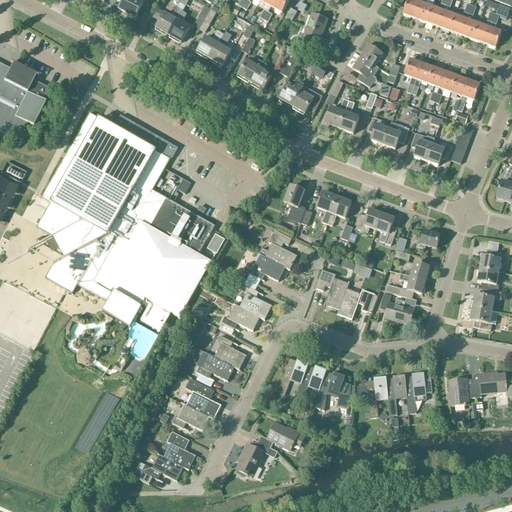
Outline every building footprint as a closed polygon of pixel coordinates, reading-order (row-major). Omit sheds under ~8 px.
[(124,0),(119,11),(135,20),(143,4),(135,0),(124,0)] [(182,13),(189,0),(175,0),(174,2),(179,4),(171,18),(165,14),(164,15),(159,12),(155,19),(160,22),(156,30),(168,37),(182,13)] [(242,9),(247,1),(244,0),(241,0),(238,7),(242,9)] [(261,0),(260,3),(271,9),(276,0),(261,0)] [(276,0),(271,9),(282,15),(290,0),(289,0),(276,0)] [(403,16),(414,20),(420,5),(408,0),(403,16)] [(438,29),(449,33),(455,17),(448,15),(453,0),(452,0),(447,0),(445,7),(443,13),(438,29)] [(247,1),(242,9),(247,12),(251,4),(247,1)] [(414,20),(426,25),(432,9),(420,5),(414,20)] [(461,37),(472,41),(478,26),(471,23),(476,9),(472,7),(469,15),(467,21),(461,37)] [(204,22),(210,11),(205,8),(199,19),(204,22)] [(509,12),(498,8),(496,15),(506,19),(509,12)] [(438,29),(443,13),(432,9),(426,25),(438,29)] [(291,10),(285,20),(291,23),(297,14),(291,10)] [(216,15),(210,11),(204,22),(199,32),(205,35),(216,15)] [(263,22),(268,14),(264,11),(259,19),(263,22)] [(187,16),(182,13),(168,37),(181,44),(190,29),(182,24),(187,16)] [(268,14),(263,22),(260,28),(264,31),(272,16),(268,14)] [(484,46),(490,30),(495,15),(490,14),(485,28),(478,26),(472,41),(484,46)] [(306,29),(322,35),(327,21),(311,15),(306,29)] [(495,15),(490,30),(484,46),(496,50),(501,34),(494,31),(499,17),(495,15)] [(449,33),(461,37),(467,21),(455,17),(449,33)] [(243,37),(249,40),(254,31),(248,28),(243,37)] [(322,35),(306,29),(303,38),(298,36),(294,47),(306,52),(308,45),(317,48),(322,35)] [(197,53),(209,61),(224,36),(217,33),(212,42),(206,38),(197,53)] [(225,35),(224,36),(209,61),(222,68),(231,53),(225,49),(231,39),(225,35)] [(249,40),(242,53),(247,56),(255,43),(249,40)] [(360,58),(375,67),(382,55),(368,46),(360,58)] [(277,73),(283,77),(295,55),(289,52),(277,73)] [(301,59),(295,55),(283,77),(289,80),(301,59)] [(375,67),(360,58),(353,70),(361,76),(357,81),(370,90),(376,80),(374,78),(379,70),(375,67)] [(238,77),(251,85),(263,64),(258,61),(255,67),(247,62),(247,63),(244,61),(239,68),(242,70),(238,77)] [(416,82),(422,66),(410,61),(404,78),(416,82)] [(267,66),(263,64),(251,85),(263,92),(272,77),(263,72),(267,66)] [(0,133),(23,145),(32,127),(33,128),(45,104),(51,91),(33,82),(35,78),(37,79),(38,78),(22,70),(19,69),(16,70),(14,72),(9,70),(0,65),(0,133)] [(327,72),(317,66),(313,72),(324,78),(324,77),(327,72)] [(393,66),(389,77),(392,78),(396,79),(400,69),(393,66)] [(428,86),(433,70),(422,66),(416,82),(414,87),(411,96),(416,97),(421,83),(428,86)] [(430,102),(434,104),(437,95),(439,90),(445,74),(433,70),(428,86),(435,88),(430,102)] [(327,72),(324,77),(331,81),(334,76),(327,72)] [(341,72),(337,80),(343,83),(348,75),(341,72)] [(445,74),(439,90),(451,94),(457,78),(445,74)] [(457,78),(451,94),(462,98),(468,82),(457,78)] [(468,82),(462,98),(460,104),(457,112),(462,114),(467,100),(474,103),(480,87),(468,82)] [(343,85),(337,83),(331,96),(336,99),(343,85)] [(292,108),(303,89),(297,86),(294,90),(288,86),(285,85),(281,92),(284,94),(279,101),(292,108)] [(391,89),(382,86),(379,96),(388,99),(391,89)] [(308,91),(304,88),(292,108),(305,116),(308,109),(315,113),(322,99),(308,91)] [(400,93),(393,90),(389,100),(396,103),(400,93)] [(377,97),(371,95),(366,108),(372,110),(377,97)] [(325,125),(339,131),(349,103),(343,101),(340,112),(331,108),(325,125)] [(354,105),(349,103),(339,131),(353,136),(359,119),(350,116),(354,105)] [(455,122),(466,125),(468,118),(457,114),(455,122)] [(50,205),(37,229),(54,239),(55,239),(56,242),(52,244),(56,251),(60,249),(65,259),(53,266),(45,280),(72,295),(77,287),(108,304),(103,313),(130,329),(138,315),(163,329),(171,315),(180,319),(211,264),(198,256),(215,228),(152,192),(170,161),(155,152),(156,150),(171,159),(177,149),(120,116),(114,127),(154,149),(153,151),(90,115),(41,199),(50,205)] [(371,142),(383,147),(389,131),(382,128),(384,124),(373,119),(368,133),(374,135),(371,142)] [(395,133),(389,131),(383,147),(395,151),(398,144),(403,146),(409,131),(398,127),(395,133)] [(463,128),(461,134),(471,138),(473,132),(463,128)] [(461,134),(459,140),(469,143),(471,138),(461,134)] [(417,151),(414,158),(426,163),(432,147),(425,144),(420,142),(422,138),(416,135),(411,149),(417,151)] [(459,140),(457,145),(467,149),(469,143),(459,140)] [(440,145),(438,149),(432,147),(426,163),(438,167),(441,160),(447,162),(452,149),(440,145)] [(457,145),(455,151),(465,155),(467,149),(457,145)] [(455,151),(453,157),(463,160),(465,155),(455,151)] [(461,166),(463,160),(453,157),(451,162),(461,166)] [(497,200),(509,204),(511,193),(511,172),(511,173),(508,184),(502,182),(497,200)] [(304,193),(290,188),(284,205),(292,208),(287,220),(300,225),(306,210),(299,207),(304,193)] [(322,224),(327,227),(337,199),(323,194),(317,211),(325,214),(322,224)] [(351,204),(337,199),(327,227),(332,228),(336,218),(345,221),(351,204)] [(370,230),(376,232),(382,216),(370,211),(367,219),(361,217),(356,231),(367,235),(370,230)] [(312,214),(306,212),(301,225),(307,228),(312,214)] [(394,220),(382,216),(376,232),(383,234),(379,243),(391,247),(397,230),(391,228),(394,220)] [(352,229),(346,227),(341,240),(348,243),(352,229)] [(259,256),(285,270),(290,272),(297,258),(281,250),(283,245),(288,247),(291,241),(274,232),(268,244),(272,246),(268,253),(262,250),(259,256)] [(425,247),(436,250),(440,237),(424,233),(422,242),(418,241),(416,249),(425,251),(425,247)] [(225,241),(215,236),(207,250),(216,256),(225,241)] [(407,242),(399,240),(396,252),(403,254),(407,242)] [(411,256),(403,254),(396,252),(394,259),(409,263),(411,256)] [(480,271),(499,274),(501,262),(503,263),(505,255),(487,252),(486,259),(482,258),(480,271)] [(328,256),(325,264),(337,268),(340,260),(328,256)] [(248,264),(244,273),(247,275),(259,281),(262,275),(278,284),(285,270),(260,257),(255,268),(248,264)] [(405,277),(426,283),(429,269),(414,265),(411,273),(406,272),(405,277)] [(362,278),(366,271),(359,267),(355,274),(362,278)] [(481,284),(480,291),(497,294),(499,287),(497,287),(499,274),(480,271),(477,284),(481,284)] [(324,307),(339,312),(347,291),(348,286),(334,281),(336,277),(322,272),(316,290),(323,293),(325,288),(330,290),(324,307)] [(406,292),(422,296),(426,283),(405,277),(401,275),(399,282),(408,285),(406,292)] [(240,309),(260,320),(265,322),(272,308),(255,300),(258,294),(241,285),(238,291),(247,296),(240,309)] [(401,290),(386,286),(384,293),(399,297),(401,290)] [(347,291),(339,312),(337,317),(352,322),(358,305),(363,307),(361,312),(368,315),(368,314),(372,315),(378,298),(362,292),(361,296),(347,291)] [(473,309),(492,313),(494,300),(500,301),(502,295),(497,294),(480,291),(479,297),(475,297),(473,309)] [(387,313),(385,320),(410,327),(414,311),(404,309),(406,304),(396,301),(395,306),(389,305),(391,297),(384,296),(380,311),(387,313)] [(260,320),(240,309),(235,307),(228,320),(225,318),(222,324),(234,331),(237,325),(253,334),(260,320)] [(195,308),(193,316),(200,318),(202,310),(195,308)] [(497,314),(492,313),(473,309),(470,322),(475,323),(473,330),(491,333),(492,326),(495,326),(497,314)] [(197,327),(194,333),(199,336),(203,329),(197,327)] [(214,359),(235,370),(239,372),(246,358),(230,350),(233,344),(221,338),(218,344),(221,345),(214,359)] [(91,363),(98,370),(101,367),(84,348),(75,356),(86,367),(91,363)] [(235,370),(214,359),(210,356),(203,370),(199,368),(196,374),(209,380),(211,375),(228,383),(235,370)] [(291,381),(302,385),(306,373),(309,363),(298,359),(297,363),(290,360),(277,395),(284,398),(291,381)] [(180,367),(176,365),(174,370),(190,378),(193,372),(180,365),(180,367)] [(309,387),(320,391),(324,380),(327,370),(316,366),(312,376),(306,373),(302,385),(295,402),(302,405),(309,387)] [(313,409),(320,411),(326,395),(338,400),(338,408),(348,409),(351,387),(342,384),(345,377),(334,372),(330,383),(324,380),(320,391),(313,409)] [(432,395),(431,388),(425,389),(423,373),(411,375),(413,388),(406,389),(407,398),(409,416),(416,416),(415,403),(426,402),(426,397),(426,396),(432,395)] [(395,399),(407,398),(404,375),(392,377),(394,390),(387,391),(388,400),(390,418),(397,418),(395,399)] [(473,377),(473,381),(475,400),(482,399),(482,396),(506,394),(506,400),(511,399),(511,381),(510,381),(509,381),(509,382),(505,383),(505,376),(497,377),(497,375),(479,376),(479,377),(473,377)] [(376,401),(388,400),(387,391),(385,377),(374,379),(374,383),(366,383),(367,387),(357,389),(358,397),(368,396),(370,421),(378,420),(376,401)] [(187,407),(209,419),(214,422),(221,408),(210,402),(214,393),(190,380),(185,390),(193,394),(187,407)] [(468,400),(475,400),(473,381),(467,382),(467,381),(449,383),(450,395),(448,396),(449,408),(469,407),(468,400)] [(215,391),(226,394),(227,389),(217,386),(215,391)] [(209,420),(187,407),(185,406),(178,420),(174,418),(171,424),(183,430),(186,425),(203,433),(209,420)] [(258,444),(270,450),(273,444),(290,453),(292,448),(298,451),(304,439),(298,436),(299,435),(287,429),(286,431),(275,425),(267,441),(261,438),(258,444)] [(164,459),(184,470),(189,472),(196,458),(184,452),(189,442),(172,434),(167,444),(171,446),(164,459)] [(270,450),(254,442),(251,448),(247,446),(238,463),(240,464),(236,471),(252,479),(264,455),(267,456),(270,450)] [(184,470),(164,459),(159,457),(152,470),(145,467),(142,473),(152,479),(157,482),(161,475),(177,484),(184,470)] [(142,473),(136,471),(133,478),(149,486),(152,479),(142,473)]
